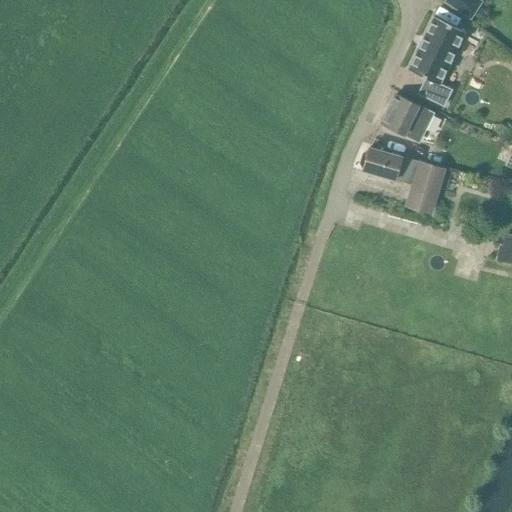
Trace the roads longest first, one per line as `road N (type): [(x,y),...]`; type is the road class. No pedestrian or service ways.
road 1 (track): [(233,511),(321,231)]
road 2 (residential): [(321,231),(347,151),(407,23),(406,0)]
